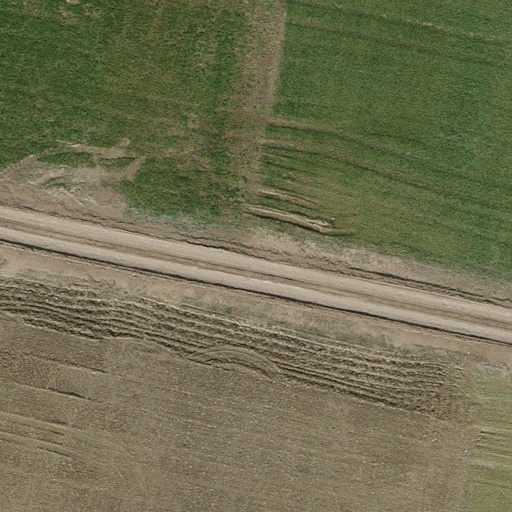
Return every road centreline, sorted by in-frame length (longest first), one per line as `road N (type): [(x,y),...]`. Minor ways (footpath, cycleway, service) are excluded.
road 1 (track): [(0,225),(511,335)]
road 2 (track): [(240,276),(292,0)]
